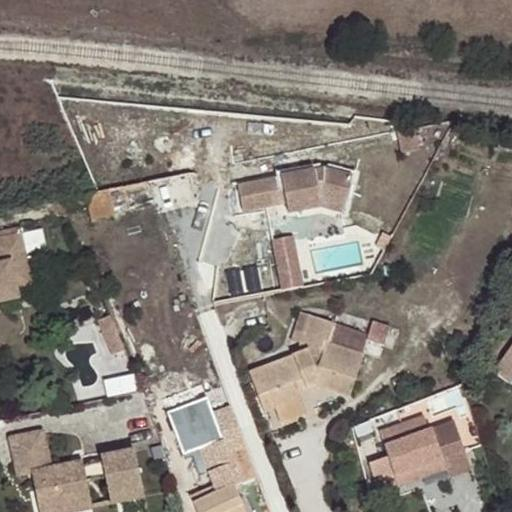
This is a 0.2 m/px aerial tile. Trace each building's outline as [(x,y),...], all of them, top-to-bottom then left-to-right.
[(417,151),(413,131),(395,135),(399,154),(417,151)] [(350,191),(352,178),(324,171),(238,187),(243,213),(274,208),(274,200),(285,199),(290,216),(322,209),(343,215),(350,191)] [(93,191),(97,216),(160,205),(161,208),(205,200),(201,173),(93,191)] [(363,180),(352,178),(350,191),(359,194),(363,180)] [(274,200),(274,208),(280,232),(325,223),(322,209),(290,216),(285,199),(274,200)] [(27,263),(21,235),(0,239),(0,305),(20,301),(17,290),(11,266),(27,263)] [(278,238),(285,289),(309,285),(302,235),(278,238)] [(11,266),(17,290),(32,286),(27,263),(11,266)] [(274,409),(300,399),(298,392),(306,389),(308,392),(319,388),(349,399),(370,339),(311,318),(299,355),(249,374),(258,398),(269,395),(274,409)] [(98,324),(103,335),(115,331),(110,319),(98,324)] [(372,339),(387,345),(394,325),(379,320),(372,339)] [(103,335),(113,359),(125,354),(115,331),(103,335)] [(306,415),(300,399),(274,409),(280,424),(306,415)] [(228,455),(245,447),(234,416),(217,422),(210,403),(170,418),(185,458),(201,451),(217,494),(239,483),(228,455)] [(468,462),(454,423),(429,432),(424,418),(401,425),(406,440),(385,447),(389,457),(376,462),(369,465),(373,477),(381,475),(385,488),(398,483),(395,476),(442,460),(446,470),(468,462)] [(32,436),(0,442),(0,446),(7,481),(21,478),(25,497),(41,494),(45,511),(79,511),(75,486),(94,483),(99,510),(134,503),(124,454),(103,458),(104,464),(65,472),(64,467),(39,472),(32,436)] [(245,447),(228,455),(239,483),(217,494),(202,500),(205,508),(197,511),(245,511),(235,489),(257,480),(245,447)] [(103,458),(64,467),(65,472),(104,464),(103,458)] [(446,470),(448,478),(471,470),(468,462),(446,470)] [(45,511),(41,494),(25,497),(27,511),(45,511)]
